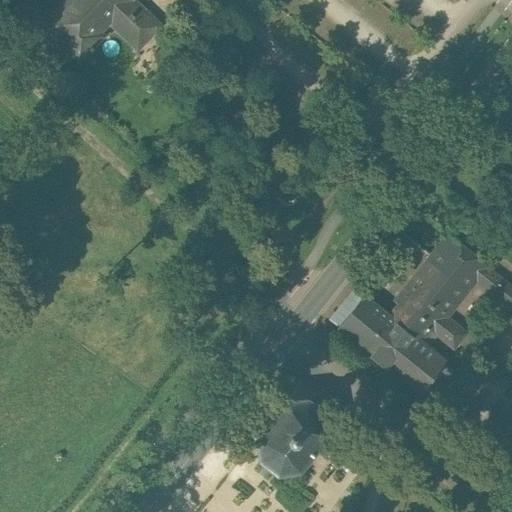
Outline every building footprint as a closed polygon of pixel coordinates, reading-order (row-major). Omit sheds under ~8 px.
[(63,0),(41,24),(79,60),(88,50),(89,51),(101,39),(100,38),(102,35),(98,32),(109,20),(137,47),(160,24),(134,0),(63,0)] [(169,74),(184,71),(178,47),(163,51),(169,74)] [(338,328),(353,340),(370,353),(369,355),(371,357),(385,368),(386,367),(418,392),(443,361),(419,342),(429,330),(453,349),(467,332),(447,317),(488,266),(448,234),(465,211),(466,212),(468,208),(436,182),(435,182),(434,181),(432,184),(432,185),(414,207),(414,208),(412,206),(412,207),(395,228),(429,255),(393,300),(397,303),(387,315),(364,297),(338,328)] [(470,314),(486,290),(475,283),(459,307),(470,314)] [(511,286),(507,283),(495,298),(511,311),(511,286)] [(472,346),(473,345),(473,344),(479,338),(469,330),(462,338),(472,346)] [(276,473),(298,470),(327,434),(324,413),(306,399),(284,402),(255,438),(258,459),(276,473)]
